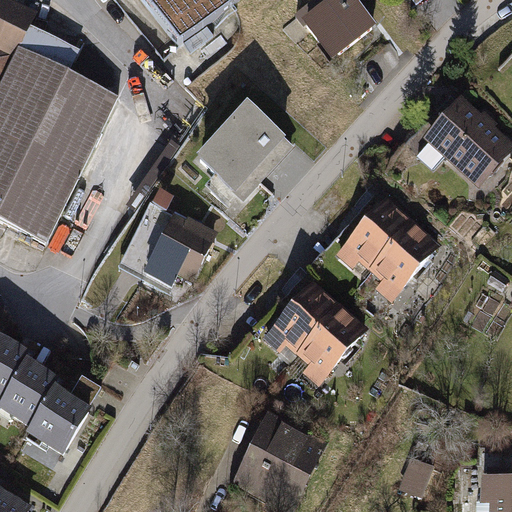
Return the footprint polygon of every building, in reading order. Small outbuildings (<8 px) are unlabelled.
[(37,15),(4,0),(0,0),(0,55),(14,62),(29,31),(37,15)] [(136,0),(176,50),(238,0),(136,0)] [(349,0),(337,0),(299,30),(329,70),(376,34),(349,0)] [(407,0),(416,11),(430,0),(407,0)] [(81,56),(29,31),(14,62),(0,92),(0,226),(48,250),(119,101),(71,78),(81,56)] [(0,92),(14,62),(0,55),(0,92)] [(511,157),(511,148),(459,102),(423,143),(480,194),(511,157)] [(292,149),(246,111),(198,168),(244,206),(292,149)] [(359,267),(370,277),(413,226),(384,202),(335,259),(353,274),(359,267)] [(193,289),(215,244),(202,238),(204,233),(187,225),(185,229),(172,223),(150,268),(193,289)] [(413,226),(370,277),(384,289),(377,297),(395,312),(445,253),(413,226)] [(442,289),(430,279),(417,295),(428,305),(442,289)] [(285,351),(296,361),(339,310),(310,286),(261,343),(279,358),(285,351)] [(339,310),(296,361),(310,372),(303,381),(321,396),(371,337),(339,310)] [(0,346),(0,413),(0,414),(26,371),(30,365),(0,346)] [(0,414),(0,423),(29,441),(55,398),(59,391),(26,371),(0,414)] [(27,444),(62,465),(90,419),(87,417),(100,394),(81,383),(68,406),(55,398),(29,441),(27,444)] [(297,511),(329,451),(267,420),(230,492),(265,509),(263,511),(297,511)] [(440,475),(411,465),(400,497),(429,507),(440,475)] [(511,511),(511,485),(480,484),(479,511),(487,511),(511,511)] [(0,511),(19,511),(0,500),(0,511)]
